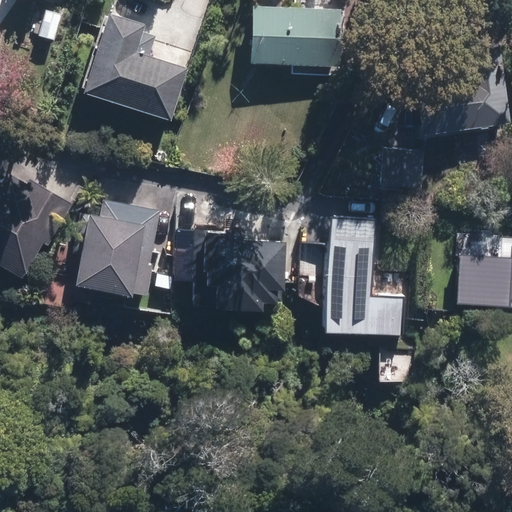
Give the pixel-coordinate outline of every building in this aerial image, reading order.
[(341,13),(255,10),(253,66),(339,69),(341,13)] [(136,26),(104,16),(80,92),(165,118),(180,71),(127,55),(136,26)] [(511,114),(502,52),(417,65),(428,136),(511,122),(511,114)] [(422,149),(387,147),(386,184),(420,186),(422,149)] [(0,269),(24,283),(69,204),(31,183),(27,190),(7,179),(2,187),(0,185),(0,269)] [(158,213),(102,201),(98,220),(81,216),(67,279),(141,294),(158,213)] [(371,240),(330,236),(320,329),(394,338),(399,299),(365,295),(371,240)] [(294,248),(191,240),(187,296),(290,305),(294,248)]
